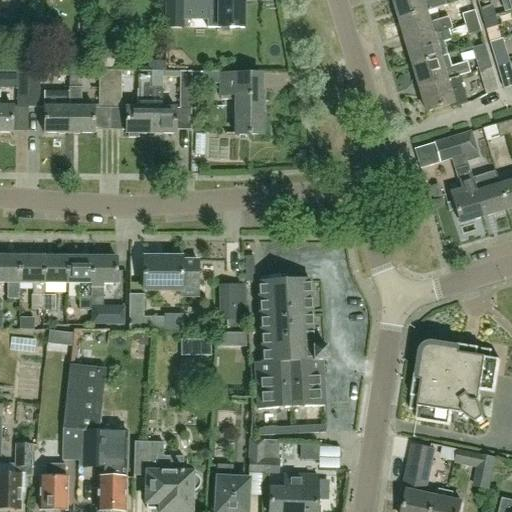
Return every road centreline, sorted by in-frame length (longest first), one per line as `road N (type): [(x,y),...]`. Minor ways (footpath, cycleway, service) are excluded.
road 1 (residential): [(373,204),(121,208),(0,201)]
road 2 (tertiary): [(363,511),(395,300)]
road 3 (tertiary): [(373,204),(372,122),(335,0)]
road 4 (tertiary): [(395,300),(511,270)]
